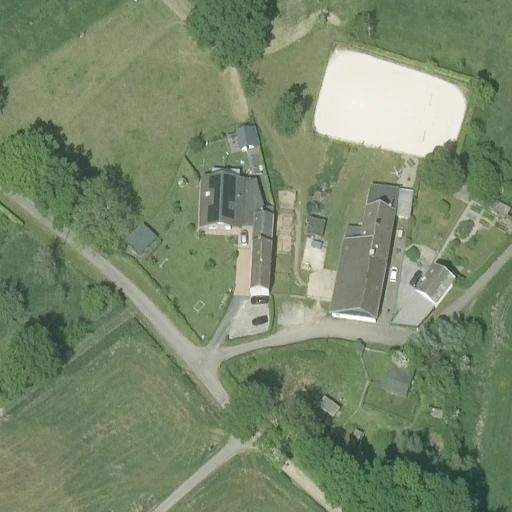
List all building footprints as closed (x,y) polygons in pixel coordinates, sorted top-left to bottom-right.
[(257,130),(238,133),(242,151),(260,148),(257,130)] [(273,215),(261,214),(254,189),(204,187),(202,232),(231,234),(231,223),(255,224),(252,276),(270,276),(273,215)] [(396,198),(371,194),(363,236),(347,234),(345,248),(361,250),(386,254),(392,221),(396,198)] [(412,200),(396,197),(396,198),(392,221),(408,223),(412,200)] [(323,239),(326,224),(312,221),(309,236),(323,239)] [(129,245),(143,257),(158,241),(145,228),(129,245)] [(361,250),(345,248),(332,321),(348,323),(361,250)] [(386,254),(361,250),(348,323),(375,327),(386,254)] [(435,273),(415,298),(435,313),(455,287),(435,273)] [(270,276),(252,276),(250,300),(269,300),(270,276)] [(435,313),(415,298),(392,328),(392,329),(417,332),(435,313)] [(415,385),(386,375),(378,394),(409,403),(415,385)]
